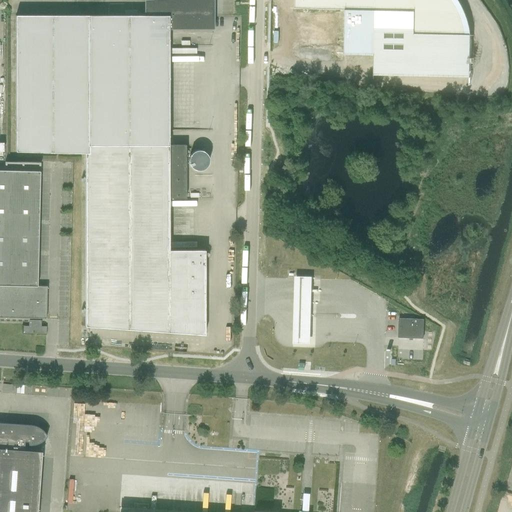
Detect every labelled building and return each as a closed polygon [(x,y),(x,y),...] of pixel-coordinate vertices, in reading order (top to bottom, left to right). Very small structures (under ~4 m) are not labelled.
[(169,145),(169,26),(171,26),(171,28),(212,28),(212,16),(212,2),(207,2),(207,0),(206,0),(201,0),(201,2),(197,2),(197,1),(146,1),(146,13),(148,13),(148,16),(15,16),(15,151),(89,153),(85,327),(205,335),(205,250),(169,250),(169,198),(186,198),(186,145),(169,145)] [(294,0),(295,9),(345,10),(345,12),(344,41),(344,52),(344,55),(374,56),(373,75),(470,78),(470,85),(471,34),(465,34),(458,10),(450,0),(294,0)] [(37,286),(39,171),(0,170),(0,317),(46,319),(47,286),(37,286)] [(312,276),(295,276),(293,343),(310,343),(312,276)] [(25,325),(24,333),(47,334),(47,326),(43,326),(43,320),(30,319),(30,325),(25,325)] [(399,319),(398,338),(423,339),(424,320),(399,319)] [(12,385),(2,384),(2,392),(12,393),(12,385)] [(0,511),(37,511),(41,461),(41,451),(24,450),(24,442),(28,442),(28,445),(31,445),(34,444),(37,443),(40,442),(42,440),(45,438),(46,436),(45,433),(43,431),(41,429),(38,427),(36,426),(33,425),(30,425),(4,423),(0,422),(0,511)]
